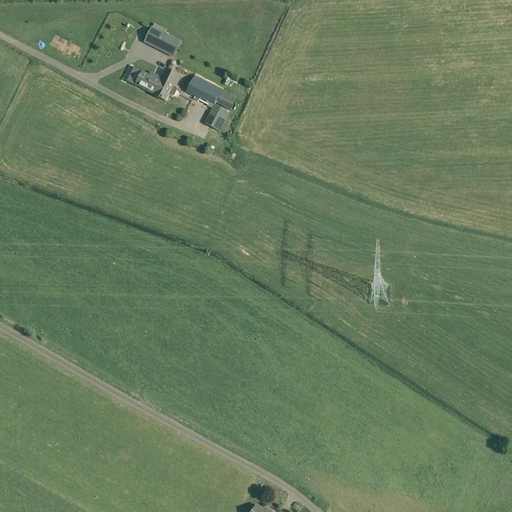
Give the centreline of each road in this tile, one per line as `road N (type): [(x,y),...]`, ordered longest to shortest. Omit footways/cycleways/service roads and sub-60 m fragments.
road 1 (unclassified): [(0,325),(316,511)]
road 2 (unclassified): [(0,35),(206,141)]
